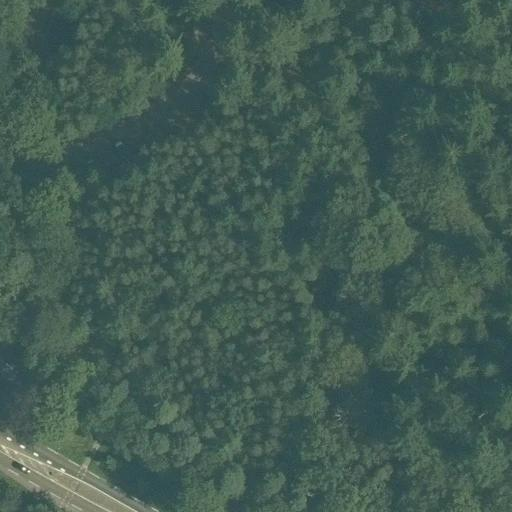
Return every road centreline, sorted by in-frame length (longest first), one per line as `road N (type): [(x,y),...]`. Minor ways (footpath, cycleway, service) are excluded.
road 1 (track): [(511,431),(488,397),(456,308),(442,237),(362,113),(339,95),(250,76)]
road 2 (primary): [(118,511),(0,451)]
